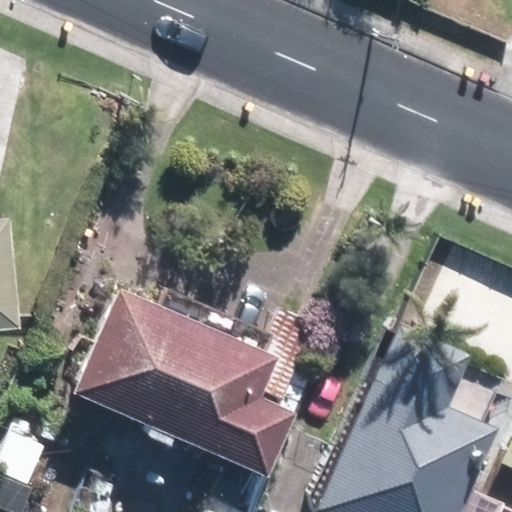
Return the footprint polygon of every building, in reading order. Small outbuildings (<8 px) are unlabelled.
[(6,210),(0,210),(0,323),(16,321),(6,210)] [(271,345),(115,279),(71,383),(262,465),(290,400),(254,385),(271,345)] [(335,367),(361,315),(320,294),(293,346),(335,367)] [(447,400),(469,349),(393,316),(312,505),(328,511),(454,511),(494,420),(447,400)] [(43,440),(8,426),(0,445),(0,469),(27,480),(43,440)] [(511,461),(511,434),(501,456),(511,461)] [(511,511),(511,506),(481,493),(473,511),(511,511)] [(233,511),(205,500),(200,511),(233,511)]
